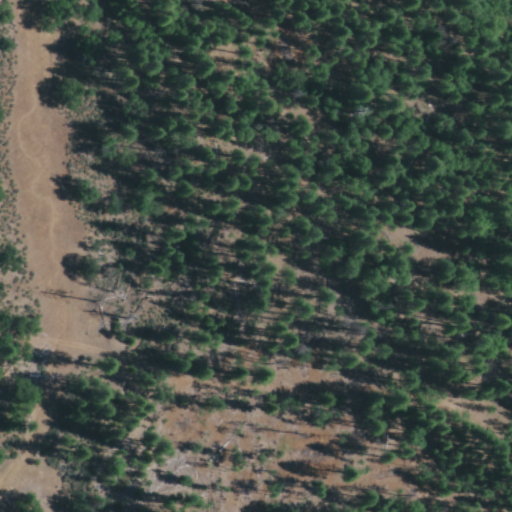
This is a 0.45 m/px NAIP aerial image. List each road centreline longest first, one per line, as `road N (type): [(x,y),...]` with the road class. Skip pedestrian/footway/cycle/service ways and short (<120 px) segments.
road 1 (residential): [(48,316),(124,329),(254,278),(298,271),(511,460)]
road 2 (track): [(11,511),(29,481),(44,400),(49,285),(17,0)]
